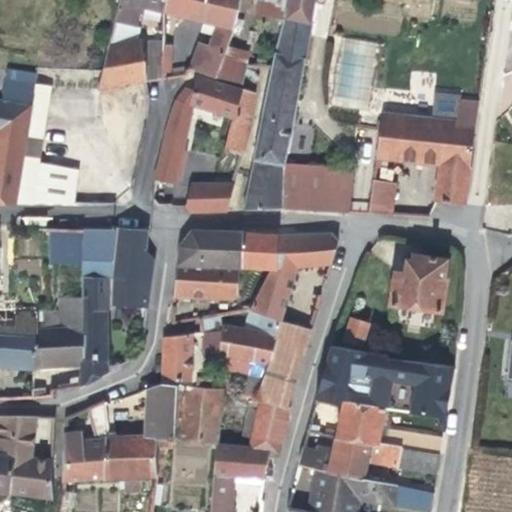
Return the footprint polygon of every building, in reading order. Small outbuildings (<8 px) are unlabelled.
[(119,0),(119,2),(136,6),(166,14),(168,0),(119,0)] [(168,0),(166,14),(218,26),(212,46),(211,52),(221,55),(235,0),(168,0)] [(316,0),(288,0),(285,18),(273,72),(256,164),(288,167),(316,0)] [(119,2),(108,48),(128,45),(136,6),(119,2)] [(367,53),(365,67),(379,69),(382,44),(342,38),(338,63),(343,64),(345,50),(367,53)] [(98,91),(144,84),(147,42),(128,45),(108,48),(98,91)] [(201,44),(194,69),(216,76),(221,55),(211,52),(212,46),(201,44)] [(165,47),(160,81),(169,80),(173,47),(165,47)] [(343,64),(365,67),(367,53),(345,50),(343,64)] [(0,70),(0,101),(34,107),(36,88),(38,77),(0,70)] [(152,186),(175,190),(178,172),(182,152),(192,105),(235,120),(244,91),(198,76),(193,92),(186,91),(178,98),(174,105),(168,124),(152,186)] [(375,91),(362,89),(360,102),(338,98),(340,86),(335,85),(333,106),(371,112),(375,91)] [(41,166),(41,163),(53,90),(36,88),(34,107),(34,108),(25,162),(18,206),(35,206),(73,207),(76,181),(77,171),(41,166)] [(227,150),(244,153),(252,120),(255,94),(244,91),(235,120),(229,143),(227,150)] [(464,207),(476,124),(479,103),(460,101),(459,122),(381,115),(374,163),(441,167),(434,203),(464,207)] [(0,205),(18,206),(25,162),(34,108),(0,102),(0,205)] [(191,185),(186,208),(190,215),(223,214),(230,207),(244,153),(227,150),(229,143),(220,142),(211,185),(191,185)] [(182,152),(178,172),(191,175),(195,155),(182,152)] [(288,167),(256,164),(243,213),(286,211),(348,215),(352,174),(323,169),(288,167)] [(394,188),(370,185),(365,217),(389,218),(394,188)] [(156,208),(171,208),(175,190),(152,186),(149,201),(156,208)] [(118,230),(118,233),(114,281),(150,286),(153,261),(144,252),(146,232),(118,230)] [(84,266),(85,232),(57,231),(55,267),(84,266)] [(118,233),(85,232),(84,266),(84,277),(114,281),(118,233)] [(276,270),(278,238),(192,233),(180,250),(178,265),(249,268),(271,270),(276,270)] [(305,239),(278,238),(276,270),(296,271),(329,269),(338,243),(332,236),(305,239)] [(446,260),(413,255),(412,261),(406,261),(404,273),(393,272),(389,306),(441,313),(446,280),(443,280),(446,260)] [(249,268),(178,265),(173,299),(237,302),(239,281),(248,281),(249,268)] [(296,271),(276,270),(271,270),(250,312),(260,316),(281,323),(296,271)] [(114,281),(84,277),(83,299),(81,367),(80,388),(107,375),(109,313),(114,312),(115,307),(147,311),(150,286),(114,281)] [(81,367),(83,299),(62,298),(61,309),(60,331),(39,331),(36,331),(35,332),(33,370),(81,367)] [(36,331),(37,315),(13,315),(13,303),(0,302),(0,331),(35,332),(36,331)] [(61,309),(52,309),(40,309),(40,314),(39,331),(60,331),(61,309)] [(280,325),(281,323),(260,316),(256,332),(223,328),(222,331),(221,357),(221,358),(268,365),(280,327),(280,325)] [(369,321),(351,316),(345,338),(364,343),(369,321)] [(219,318),(200,322),(201,335),(204,334),(220,332),(219,318)] [(305,348),(309,333),(280,325),(280,327),(285,329),(281,345),(305,348)] [(309,349),(305,348),(281,345),(285,329),(280,327),(268,365),(256,400),(281,407),(288,413),(309,349)] [(35,332),(0,331),(0,368),(33,370),(35,332)] [(221,357),(222,331),(220,332),(204,334),(204,356),(221,357)] [(164,341),(162,382),(190,384),(192,337),(164,341)] [(448,393),(452,369),(390,357),(390,354),(330,345),(329,350),(337,351),(331,373),(324,371),(315,401),(342,406),(343,401),(386,409),(385,410),(435,418),(440,391),(448,393)] [(329,350),(324,371),(331,373),(337,351),(329,350)] [(158,440),(176,441),(178,388),(161,386),(152,387),(154,438),(107,439),(105,480),(157,476),(158,440)] [(217,443),(217,436),(221,389),(199,387),(199,391),(178,388),(176,441),(217,443)] [(444,419),(448,393),(440,391),(435,418),(444,419)] [(249,408),(250,398),(227,392),(228,403),(249,408)] [(279,456),(288,413),(281,407),(256,400),(250,398),(249,408),(258,410),(249,451),(270,454),(279,456)] [(439,455),(441,437),(383,427),(385,410),(386,409),(343,401),(342,406),(335,438),(379,447),(382,446),(439,455)] [(90,441),(107,439),(108,426),(102,403),(85,411),(90,441)] [(0,418),(0,442),(17,445),(19,418),(0,418)] [(17,445),(16,458),(12,496),(53,502),(54,451),(48,450),(47,463),(33,461),(38,419),(19,418),(17,445)] [(217,445),(234,448),(235,438),(217,436),(217,443),(217,445)] [(436,477),(439,455),(382,446),(379,447),(335,438),(332,454),(328,470),(328,473),(364,482),(364,479),(368,462),(372,463),(412,472),(436,477)] [(64,444),(63,483),(105,480),(107,439),(90,441),(64,444)] [(0,442),(0,455),(16,458),(17,445),(0,442)] [(263,480),(270,454),(249,451),(234,448),(217,445),(211,511),(232,511),(235,476),(247,477),(263,480)] [(328,470),(332,454),(303,448),(299,465),(320,469),(328,470)] [(0,493),(12,496),(16,458),(0,455),(0,493)] [(364,479),(374,481),(377,471),(372,463),(368,462),(364,479)] [(374,511),(376,503),(420,511),(431,511),(434,495),(374,481),(364,479),(364,482),(328,473),(328,470),(320,469),(310,511),(374,511)] [(434,491),(436,477),(412,472),(411,487),(434,491)]
